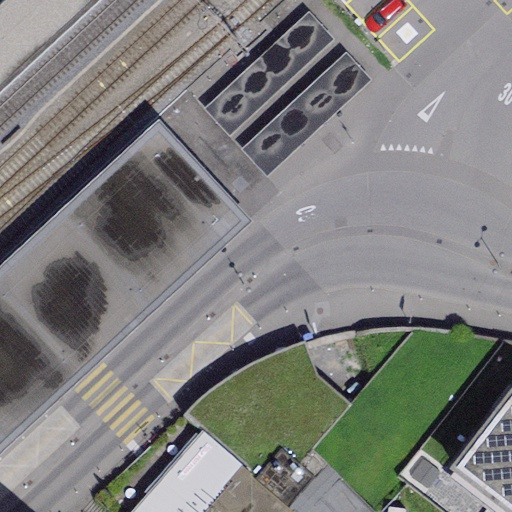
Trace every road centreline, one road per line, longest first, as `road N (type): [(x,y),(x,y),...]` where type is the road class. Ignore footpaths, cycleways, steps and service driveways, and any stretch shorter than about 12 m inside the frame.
road 1 (residential): [(1,511),(274,266),(318,248),(375,244)]
road 2 (residential): [(511,274),(375,244)]
